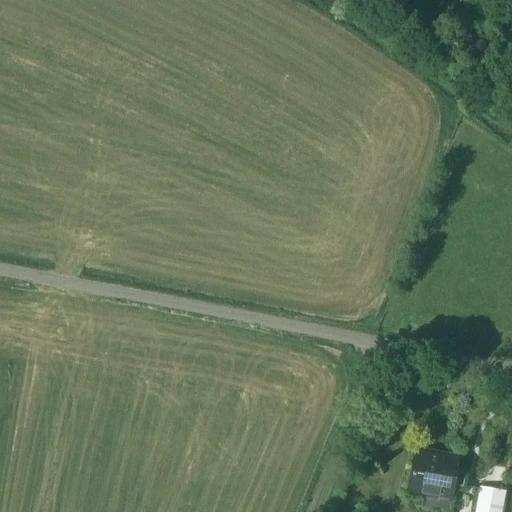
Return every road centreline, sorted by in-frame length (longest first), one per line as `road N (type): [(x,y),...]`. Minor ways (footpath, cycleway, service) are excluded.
road 1 (unclassified): [(0,270),(511,367)]
road 2 (track): [(375,342),(309,511)]
